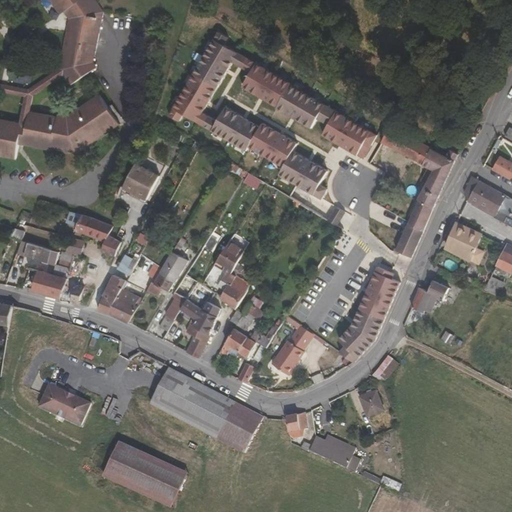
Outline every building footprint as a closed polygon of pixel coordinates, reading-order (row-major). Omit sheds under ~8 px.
[(0,0),(0,155),(16,159),(19,144),(76,153),(119,123),(100,95),(68,117),(59,115),(58,118),(29,113),(27,123),(20,122),(0,117),(0,0)] [(50,0),(60,14),(64,11),(70,19),(60,69),(64,76),(71,87),(98,68),(93,62),(103,12),(95,0),(50,0)] [(185,117),(214,133),(219,122),(203,114),(209,105),(228,72),(233,64),(240,68),(251,74),(257,64),(214,41),(169,117),(181,124),(185,117)] [(291,84),(257,64),(251,74),(243,88),(262,99),(277,108),(291,86),(291,84)] [(5,85),(0,84),(0,90),(25,96),(20,122),(27,123),(29,113),(32,97),(64,76),(60,69),(29,90),(5,85)] [(337,111),(291,86),(277,108),(276,109),(293,119),(313,131),(318,120),(329,126),(336,113),(337,111)] [(248,152),(251,148),(262,129),(244,120),(227,110),(219,122),(214,133),(248,152)] [(379,136),(336,113),(329,126),(323,136),(347,149),(365,160),(379,136)] [(419,199),(410,221),(397,251),(401,253),(413,259),(459,152),(451,147),(448,151),(441,147),(395,123),(384,142),(429,166),(422,180),(428,182),(419,199)] [(251,148),(285,168),(294,153),(299,145),(283,136),(264,125),(262,129),(251,148)] [(441,147),(448,151),(451,147),(443,143),(441,147)] [(328,190),(321,186),(329,173),(310,162),(294,153),(285,168),(281,175),(323,200),(328,190)] [(511,162),(500,156),(493,169),(511,178),(511,162)] [(137,164),(122,190),(145,203),(160,176),(137,164)] [(511,197),(477,178),(473,176),(465,193),(472,201),(510,222),(511,221),(511,197)] [(105,241),(108,234),(109,235),(113,225),(93,218),(72,211),(68,223),(78,226),(77,230),(105,241)] [(476,246),(481,235),(458,224),(446,247),(470,259),(471,258),(478,262),(484,250),(476,246)] [(21,238),(22,239),(24,239),(27,230),(16,227),(16,229),(14,233),(13,236),(21,238)] [(123,238),(128,241),(132,233),(121,228),(118,235),(123,238)] [(117,256),(122,242),(109,235),(108,234),(105,241),(105,244),(102,250),(117,256)] [(13,236),(5,256),(13,259),(21,238),(13,236)] [(74,254),(82,256),(86,242),(71,238),(66,251),(67,252),(74,254)] [(187,241),(182,238),(155,281),(153,280),(150,286),(159,291),(162,285),(170,290),(175,281),(176,281),(189,260),(178,254),(187,241)] [(41,257),(49,259),(53,247),(24,239),(22,239),(19,250),(41,257)] [(321,272),(334,280),(354,247),(341,239),(321,272)] [(511,245),(508,243),(498,263),(511,270),(511,245)] [(72,262),(74,254),(67,252),(65,260),(72,262)] [(70,269),(55,265),(53,274),(67,278),(70,269)] [(377,341),(400,284),(391,281),(393,276),(379,269),(376,275),(355,326),(341,340),(361,358),(377,341)] [(39,271),(34,290),(62,297),(67,278),(53,274),(39,271)] [(123,287),(127,280),(115,275),(105,294),(98,309),(109,313),(123,287)] [(232,285),(229,283),(221,298),(236,308),(247,291),(250,283),(237,276),(232,285)] [(502,296),(507,283),(494,277),(488,290),(502,296)] [(76,284),(78,285),(79,282),(67,278),(62,297),(61,299),(72,302),(76,284)] [(313,282),(303,297),(314,305),(324,291),(313,282)] [(449,290),(432,282),(428,290),(421,287),(411,309),(422,315),(424,312),(430,315),(437,299),(443,302),(449,290)] [(72,302),(78,304),(85,287),(78,285),(76,284),(72,302)] [(109,313),(130,323),(144,298),(123,287),(109,313)] [(172,300),(174,301),(166,315),(167,315),(161,327),(169,331),(182,308),(188,299),(176,293),(172,300)] [(250,303),(245,310),(259,319),(263,311),(250,303)] [(0,326),(5,327),(5,331),(9,332),(10,329),(13,307),(0,305),(0,326)] [(204,309),(198,320),(195,325),(198,326),(200,327),(211,333),(218,317),(204,309)] [(200,327),(198,326),(190,323),(187,331),(196,335),(200,327)] [(301,323),(291,340),(289,339),(275,362),(291,372),(306,349),(305,348),(314,332),(301,323)] [(211,333),(200,327),(196,335),(188,353),(199,358),(211,333)] [(230,350),(234,343),(241,348),(247,335),(235,328),(223,346),(230,350)] [(271,340),(255,330),(251,337),(247,335),(241,348),(239,353),(248,358),(257,342),(261,344),(258,350),(263,353),(265,350),(268,345),(271,340)] [(241,348),(234,343),(230,350),(238,355),(239,353),(241,348)] [(400,364),(389,355),(373,375),(378,379),(384,384),(400,364)] [(239,379),(247,383),(256,367),(248,363),(239,379)] [(152,404),(246,453),(266,416),(172,368),(152,404)] [(82,428),(92,404),(49,386),(39,410),(82,428)] [(377,392),(360,398),(367,417),(384,411),(377,392)] [(307,429),(310,428),(306,412),(288,417),(288,420),(290,433),(300,431),(307,429)] [(362,460),(353,456),(357,448),(328,436),(325,442),(317,438),(314,444),(310,451),(324,457),(357,472),(362,460)] [(314,444),(305,441),(302,448),(310,451),(314,444)] [(167,506),(182,472),(119,443),(104,477),(167,506)]
